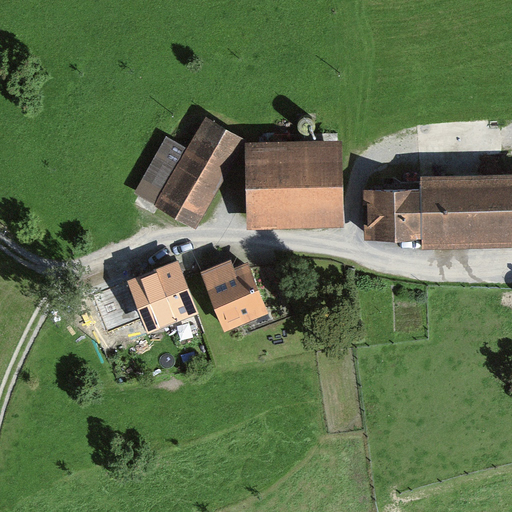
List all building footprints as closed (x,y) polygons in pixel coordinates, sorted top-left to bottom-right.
[(197,211),(237,137),(198,116),(184,142),(162,130),(129,192),(160,208),(168,195),(197,211)] [(240,219),(331,221),(333,140),(241,138),(240,219)] [(406,242),(511,237),(511,173),(407,172),(403,184),(356,185),(353,231),(405,232),(406,242)] [(192,271),(209,324),(258,309),(241,255),(192,271)] [(184,308),(168,258),(73,288),(89,338),(184,308)]
